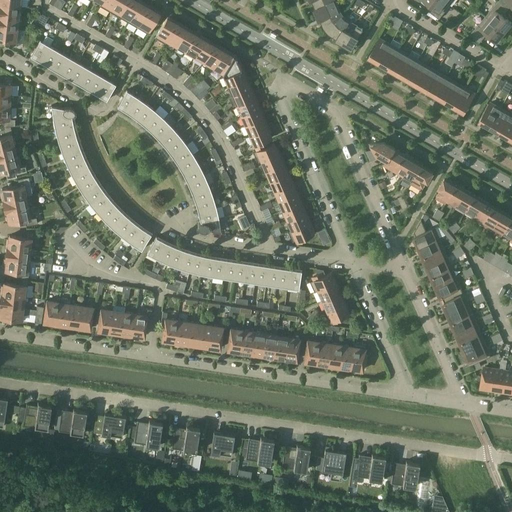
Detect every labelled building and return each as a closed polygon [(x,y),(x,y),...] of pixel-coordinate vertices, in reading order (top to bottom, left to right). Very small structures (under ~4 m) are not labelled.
[(103,0),(100,6),(109,11),(115,0),(103,0)] [(115,0),(109,11),(118,16),(128,0),(115,0)] [(128,0),(118,16),(128,22),(140,0),(128,0)] [(140,0),(128,22),(137,27),(149,7),(145,4),(145,3),(140,0)] [(315,8),(317,14),(337,5),(334,0),(322,0),(314,4),(315,8)] [(439,19),(450,5),(443,0),(425,0),(433,6),(429,11),(439,19)] [(511,0),(498,0),(497,1),(507,9),(511,4),(511,0)] [(502,15),(507,9),(497,1),(493,6),(485,16),(506,33),(511,26),(510,25),(511,23),(502,15)] [(0,3),(0,15),(18,17),(19,6),(21,7),(21,6),(0,3)] [(321,24),(322,24),(331,20),(340,12),(337,5),(317,14),(320,20),(322,23),(321,24)] [(153,9),(149,7),(137,27),(147,33),(160,11),(154,8),(153,9)] [(338,28),(345,19),(341,14),(340,12),(331,20),(322,24),(322,26),(323,27),(324,29),(325,30),(327,32),(328,33),(330,34),(331,35),(333,36),(338,28)] [(0,26),(18,29),(19,29),(17,28),(18,17),(0,15),(0,26)] [(155,37),(165,43),(176,23),(172,20),(173,19),(167,16),(155,37)] [(500,40),(506,33),(485,16),(487,18),(481,27),(478,25),(470,35),(479,43),(487,33),(497,41),(498,39),(500,40)] [(334,36),(342,42),(353,24),(345,19),(338,28),(333,36),(333,37),(334,36)] [(181,25),(176,23),(165,43),(167,40),(176,45),(186,27),(182,24),(181,25)] [(345,45),(352,48),(363,30),(353,24),(342,42),(346,44),(345,45)] [(18,29),(0,26),(0,38),(10,40),(9,46),(16,47),(18,29)] [(191,29),(186,27),(176,45),(185,50),(195,33),(191,31),(191,29)] [(195,33),(185,50),(195,56),(205,37),(200,35),(200,36),(195,33)] [(210,40),(205,37),(195,56),(204,61),(214,44),(209,42),(210,40)] [(379,63),(390,44),(380,38),(369,56),(374,59),(373,60),(379,63)] [(40,62),(50,45),(40,39),(30,56),(40,62)] [(214,44),(204,61),(213,67),(224,48),(219,45),(218,47),(214,44)] [(389,67),(399,50),(390,44),(379,63),(384,66),(385,65),(389,67)] [(59,51),(50,45),(40,62),(49,67),(59,51)] [(229,51),(224,48),(213,67),(222,72),(233,54),(233,53),(232,55),(228,52),(229,51)] [(397,74),(408,55),(399,50),(389,67),(392,70),(392,71),(397,74)] [(68,56),(59,51),(49,67),(59,72),(68,56)] [(233,54),(222,72),(224,75),(242,67),(242,66),(240,67),(236,57),(237,56),(233,54)] [(407,78),(418,60),(408,55),(397,74),(403,77),(403,76),(407,78)] [(78,61),(68,56),(59,72),(68,78),(78,61)] [(416,85),(427,66),(418,60),(407,78),(411,80),(410,81),(416,85)] [(87,67),(78,61),(68,78),(78,83),(87,67)] [(426,89),(436,71),(427,66),(416,85),(422,88),(422,87),(426,89)] [(87,89),(96,72),(87,67),(78,83),(87,89)] [(244,72),(242,67),(224,75),(228,84),(245,77),(243,72),(244,72)] [(435,95),(446,77),(436,71),(426,89),(430,91),(429,92),(435,95)] [(106,78),(96,72),(87,89),(96,94),(106,78)] [(0,94),(12,95),(12,77),(5,77),(5,83),(0,82),(0,94)] [(245,77),(228,84),(232,94),(251,86),(248,81),(247,82),(245,77)] [(445,100),(455,82),(446,77),(435,95),(440,99),(441,98),(445,100)] [(116,83),(106,78),(96,94),(106,100),(116,83)] [(453,106),(464,87),(455,82),(445,100),(448,102),(448,103),(453,106)] [(232,94),(229,97),(232,106),(237,104),(254,97),(251,92),(253,91),(251,86),(232,94)] [(460,108),(464,111),(474,93),(464,87),(453,106),(459,110),(460,108)] [(126,112),(137,96),(126,89),(116,106),(126,112)] [(0,106),(11,107),(12,95),(0,94),(0,106)] [(146,103),(137,96),(126,112),(135,118),(146,103)] [(254,97),(237,104),(241,114),(259,106),(257,101),(256,102),(254,97)] [(484,124),(489,127),(500,108),(490,102),(480,120),(484,123),(484,124)] [(155,110),(146,103),(135,118),(143,124),(155,110)] [(51,105),(53,119),(70,115),(70,114),(71,114),(72,114),(73,113),(74,113),(74,112),(74,111),(74,110),(74,109),(73,109),(73,108),(71,107),(70,107),(69,107),(68,106),(66,106),(65,107),(64,107),(51,105)] [(11,107),(0,106),(0,118),(3,118),(3,126),(15,125),(15,119),(11,118),(11,107)] [(214,106),(209,110),(212,114),(217,119),(221,116),(216,111),(217,110),(214,106)] [(262,111),(259,106),(241,114),(245,124),(262,117),(260,112),(262,111)] [(499,131),(511,111),(510,110),(509,113),(500,108),(489,127),(495,130),(495,129),(499,131)] [(164,118),(155,110),(143,124),(151,131),(164,118)] [(511,111),(499,131),(503,134),(502,135),(508,138),(511,130),(511,111)] [(70,115),(53,119),(55,130),(74,126),(71,115),(70,115)] [(262,117),(245,124),(250,134),(268,126),(266,121),(264,121),(262,117)] [(172,126),(164,118),(151,131),(158,139),(172,126)] [(226,122),(221,125),(224,129),(227,135),(238,129),(233,123),(228,126),(226,122)] [(0,148),(15,144),(10,126),(15,125),(3,126),(5,134),(0,135),(0,148)] [(76,136),(74,126),(55,130),(58,141),(76,136)] [(179,135),(172,126),(158,139),(165,147),(179,135)] [(270,131),(268,126),(250,134),(256,150),(253,151),(253,152),(265,147),(264,146),(262,141),(271,137),(269,132),(270,131)] [(186,144),(179,135),(165,147),(171,155),(186,144)] [(80,146),(76,136),(58,141),(62,152),(80,146)] [(265,147),(253,152),(257,162),(279,152),(277,147),(276,148),(273,142),(264,146),(265,147)] [(379,154),(384,165),(394,148),(384,142),(374,143),(378,153),(379,154)] [(0,148),(0,159),(18,155),(16,155),(13,145),(15,144),(0,148)] [(193,153),(186,144),(171,155),(177,163),(193,153)] [(83,155),(80,146),(62,152),(66,163),(83,155)] [(395,169),(403,154),(399,152),(400,151),(394,148),(384,165),(387,171),(386,172),(389,179),(393,173),(395,169)] [(282,157),(279,152),(257,162),(261,161),(265,170),(282,163),(280,158),(282,157)] [(199,163),(193,153),(177,163),(182,172),(199,163)] [(407,157),(403,154),(395,169),(404,174),(413,159),(408,156),(407,157)] [(21,166),(18,155),(0,159),(0,172),(14,168),(16,174),(27,172),(25,165),(21,166)] [(88,165),(83,155),(66,163),(71,173),(88,165)] [(404,174),(401,179),(411,184),(411,183),(422,165),(418,163),(419,162),(413,159),(404,174)] [(204,174),(199,163),(182,172),(187,182),(204,174)] [(282,163),(265,170),(270,180),(288,172),(286,167),(284,168),(282,163)] [(93,174),(88,165),(71,173),(76,184),(93,174)] [(426,167),(422,165),(411,183),(421,188),(426,179),(428,180),(433,172),(431,170),(432,169),(426,166),(426,167)] [(41,172),(34,173),(35,179),(38,180),(43,179),(41,172)] [(290,177),(288,172),(270,180),(274,190),(291,183),(289,178),(290,177)] [(98,183),(93,174),(76,184),(83,193),(98,183)] [(209,184),(204,174),(187,182),(191,191),(209,184)] [(3,192),(1,192),(3,200),(27,195),(32,194),(28,176),(24,177),(23,178),(17,179),(18,185),(2,188),(3,192)] [(436,197),(445,202),(456,185),(452,182),(452,181),(447,178),(446,179),(444,178),(439,187),(441,188),(436,197)] [(387,186),(385,181),(378,183),(381,189),(387,186)] [(83,193),(89,203),(104,191),(98,183),(83,193)] [(291,183),(274,190),(278,200),(297,192),(295,187),(293,187),(291,183)] [(213,195),(209,184),(191,191),(194,201),(213,195)] [(460,187),(456,185),(445,202),(446,203),(448,200),(456,205),(466,189),(460,186),(460,187)] [(471,192),(466,189),(456,205),(466,210),(474,195),(470,193),(471,192)] [(111,199),(104,191),(89,203),(97,212),(111,199)] [(299,197),(297,192),(278,200),(283,210),(300,202),(298,198),(299,197)] [(30,206),(27,195),(3,200),(5,211),(30,206)] [(216,206),(213,195),(194,201),(197,211),(216,206)] [(478,198),(474,195),(466,210),(475,216),(484,200),(479,197),(478,198)] [(118,207),(111,199),(97,212),(104,220),(118,207)] [(482,224),(483,224),(493,206),(489,204),(490,203),(484,200),(475,216),(484,221),(482,224)] [(283,210),(287,220),(305,212),(303,206),(302,207),(300,202),(283,210)] [(32,218),(30,206),(5,211),(6,219),(8,219),(9,223),(25,219),(26,225),(37,223),(36,217),(32,218)] [(201,221),(201,222),(218,217),(216,206),(197,211),(200,221),(201,221)] [(497,208),(493,206),(483,224),(492,230),(503,211),(498,207),(497,208)] [(126,214),(118,207),(104,220),(113,228),(126,214)] [(433,216),(436,218),(441,210),(437,208),(433,216)] [(444,212),(441,210),(436,218),(440,220),(444,212)] [(508,214),(503,211),(492,230),(501,235),(511,217),(508,215),(508,214)] [(308,217),(305,212),(287,220),(291,229),(287,231),(288,231),(308,222),(306,217),(308,217)] [(133,221),(126,214),(113,228),(122,236),(133,221)] [(245,214),(238,217),(243,228),(250,225),(245,214)] [(421,219),(414,232),(417,240),(416,240),(419,246),(439,238),(434,227),(426,231),(423,223),(424,222),(429,217),(426,215),(424,214),(421,219)] [(205,230),(206,230),(207,229),(208,229),(221,231),(218,217),(201,222),(200,222),(200,223),(198,223),(198,224),(197,225),(197,226),(197,227),(198,228),(199,228),(199,229),(200,229),(201,230),(202,230),(204,230),(205,230)] [(511,237),(510,240),(511,240),(511,238),(511,217),(501,235),(502,235),(504,232),(511,236),(511,237)] [(131,243),(142,227),(133,221),(122,236),(131,243)] [(451,230),(458,224),(455,221),(448,227),(451,230)] [(310,227),(308,222),(288,231),(292,241),(296,240),(297,243),(306,239),(305,236),(314,232),(312,226),(310,227)] [(461,227),(458,224),(451,230),(454,233),(461,227)] [(440,227),(446,234),(449,232),(443,225),(440,227)] [(151,233),(142,227),(131,243),(141,249),(151,233)] [(7,239),(6,247),(31,250),(34,232),(26,231),(26,237),(9,235),(9,239),(7,239)] [(455,239),(449,232),(446,234),(452,242),(455,239)] [(157,258),(166,241),(156,236),(147,253),(157,258)] [(422,251),(424,256),(443,247),(439,238),(419,246),(421,252),(422,251)] [(464,245),(467,248),(473,241),(470,238),(464,245)] [(175,246),(166,241),(157,258),(168,263),(175,246)] [(467,248),(470,250),(476,243),(473,241),(467,248)] [(179,267),(185,249),(175,246),(168,263),(179,267)] [(453,251),(455,254),(463,249),(461,246),(453,251)] [(30,261),(31,250),(6,247),(5,258),(30,261)] [(425,260),(428,266),(448,257),(443,247),(424,256),(426,260),(425,260)] [(195,252),(185,249),(179,267),(190,271),(195,252)] [(465,252),(463,249),(455,254),(457,257),(465,252)] [(483,258),(487,260),(492,252),(488,250),(483,258)] [(190,271),(201,273),(205,255),(195,252),(190,271)] [(492,252),(487,260),(490,262),(495,254),(492,252)] [(212,275),(215,257),(205,255),(201,273),(212,275)] [(226,258),(215,257),(212,275),(223,277),(226,258)] [(431,271),(433,275),(452,267),(448,257),(428,266),(430,272),(431,271)] [(28,279),(30,261),(5,258),(4,266),(6,266),(5,270),(22,272),(21,278),(28,279)] [(234,279),(236,260),(226,258),(223,277),(234,279)] [(247,262),(236,260),(234,279),(244,280),(247,262)] [(506,271),(510,263),(507,261),(502,269),(506,271)] [(244,280),(243,287),(254,289),(255,282),(258,263),(247,262),(244,280)] [(269,265),(258,263),(255,282),(266,284),(269,265)] [(276,285),(279,266),(269,265),(266,284),(276,285)] [(290,268),(279,266),(276,285),(287,287),(290,268)] [(434,280),(436,286),(456,277),(452,267),(433,275),(435,279),(434,280)] [(298,289),(301,270),(290,268),(287,287),(298,289)] [(310,281),(314,291),(335,282),(333,277),(334,277),(332,271),(323,275),(321,273),(312,277),(313,279),(310,281)] [(462,290),(456,277),(436,286),(439,291),(440,291),(443,298),(462,290)] [(28,279),(21,278),(20,284),(4,282),(3,286),(2,286),(1,294),(26,297),(28,279)] [(173,284),(171,289),(177,291),(179,286),(180,282),(174,281),(173,284)] [(318,290),(322,300),(341,292),(338,286),(337,287),(335,282),(314,291),(314,292),(318,290)] [(445,306),(448,312),(468,303),(462,290),(443,298),(446,306),(445,306)] [(322,300),(326,309),(343,302),(341,297),(343,297),(341,292),(322,300)] [(26,297),(1,294),(0,301),(0,305),(25,308),(23,307),(24,297),(26,297)] [(55,323),(59,297),(58,301),(47,300),(44,320),(49,321),(49,322),(55,323)] [(70,299),(59,297),(55,323),(56,323),(56,322),(61,322),(60,324),(66,325),(70,299)] [(72,326),(78,327),(81,305),(70,303),(71,299),(70,299),(66,325),(67,325),(67,323),(72,324),(72,326)] [(345,307),(343,302),(326,309),(332,323),(341,319),(340,316),(349,312),(347,306),(345,307)] [(451,317),(453,321),(472,313),(468,303),(448,312),(450,318),(451,317)] [(0,305),(0,313),(0,315),(0,317),(23,320),(24,315),(30,314),(35,314),(36,309),(25,308),(0,305)] [(93,306),(81,305),(78,327),(79,325),(83,326),(83,327),(89,328),(93,306)] [(113,310),(109,332),(116,333),(116,331),(120,332),(120,333),(121,333),(124,311),(125,306),(113,305),(113,310)] [(109,332),(113,310),(101,308),(98,330),(104,331),(105,329),(109,330),(109,332)] [(43,310),(36,309),(35,314),(34,322),(41,323),(43,310)] [(135,313),(132,335),(138,336),(138,334),(144,335),(147,318),(150,319),(152,309),(147,309),(146,315),(135,313)] [(131,335),(132,335),(135,313),(124,311),(121,333),(127,334),(127,333),(132,333),(131,335)] [(174,341),(177,319),(166,317),(167,311),(162,311),(161,320),(165,321),(162,338),(168,338),(167,340),(174,341)] [(454,326),(456,332),(476,323),(472,313),(453,321),(455,325),(454,326)] [(188,321),(177,319),(174,341),(174,340),(179,340),(179,342),(185,343),(188,321)] [(199,323),(188,321),(185,343),(186,343),(186,341),(190,342),(190,344),(196,345),(199,323)] [(211,324),(199,323),(196,345),(197,345),(197,343),(201,344),(201,345),(207,346),(211,324)] [(460,337),(462,341),(481,333),(476,323),(456,332),(459,337),(460,337)] [(223,326),(211,324),(207,346),(208,346),(208,345),(213,345),(212,347),(219,348),(223,326)] [(239,351),(242,329),(231,327),(228,348),(233,349),(233,350),(239,351)] [(254,331),(242,329),(239,351),(240,351),(240,350),(244,350),(244,352),(250,353),(254,331)] [(265,333),(254,331),(250,353),(251,353),(251,351),(256,352),(255,354),(262,355),(265,333)] [(267,355),(273,356),(276,334),(265,333),(262,355),(263,353),(267,354),(267,355)] [(462,346),(465,351),(485,343),(481,333),(462,341),(464,345),(462,346)] [(278,357),(284,358),(288,336),(276,334),(273,356),(274,356),(274,355),(278,355),(278,357)] [(299,338),(288,336),(284,358),(285,358),(285,356),(289,357),(289,359),(296,360),(299,338)] [(310,362),(316,363),(319,341),(308,339),(304,359),(310,360),(310,362)] [(321,364),(327,365),(331,343),(319,341),(316,363),(317,363),(317,361),(321,362),(321,364)] [(344,367),(350,368),(354,342),(353,346),(342,344),(339,366),(339,365),(344,365),(344,367)] [(366,344),(354,342),(350,368),(351,366),(355,367),(355,369),(362,370),(363,364),(365,364),(367,354),(364,354),(366,344)] [(342,344),(331,343),(327,365),(328,365),(328,363),(333,364),(332,365),(339,366),(342,344)] [(491,356),(485,343),(465,351),(467,357),(469,357),(472,365),(474,364),(479,362),(491,356)] [(488,387),(492,388),(495,368),(484,367),(481,387),(487,388),(488,387)] [(506,370),(495,368),(492,388),(496,388),(496,390),(503,391),(506,370)] [(511,371),(506,370),(503,391),(509,391),(509,390),(511,390),(511,371)] [(0,426),(3,427),(5,411),(19,413),(20,406),(6,404),(7,400),(0,398),(0,426)] [(19,413),(18,420),(24,421),(23,425),(47,429),(51,405),(38,403),(38,405),(26,403),(26,407),(20,406),(19,413)] [(60,419),(58,430),(59,430),(59,429),(62,430),(62,431),(83,434),(86,410),(73,408),(73,411),(71,421),(64,420),(66,411),(61,410),(60,419)] [(96,414),(94,431),(101,433),(101,434),(120,437),(123,417),(123,416),(114,414),(114,416),(111,415),(111,414),(104,413),(104,415),(96,414)] [(133,425),(131,436),(135,436),(134,442),(135,442),(135,441),(138,441),(138,442),(158,445),(162,418),(156,417),(155,420),(149,419),(147,432),(140,431),(141,422),(137,421),(136,426),(133,425)] [(173,436),(171,447),(172,448),(172,447),(175,447),(175,448),(196,451),(199,427),(186,425),(184,438),(177,437),(179,428),(174,427),(173,436)] [(210,452),(231,456),(234,434),(225,433),(225,434),(222,434),(222,433),(214,431),(210,452)] [(260,436),(260,439),(249,437),(245,459),(270,463),(273,438),(260,436)] [(297,444),(296,446),(285,445),(282,466),(306,470),(310,446),(297,444)] [(331,446),(325,445),(325,448),(323,457),(317,456),(315,469),(331,471),(329,479),(341,480),(346,451),(337,450),(336,451),(334,451),(334,449),(330,449),(331,446)] [(353,456),(350,475),(357,476),(381,479),(385,455),(372,453),(371,456),(360,454),(360,457),(353,456)] [(412,458),(412,461),(406,460),(405,463),(394,461),(391,483),(415,486),(419,459),(412,458)] [(238,477),(251,479),(252,470),(239,468),(238,477)] [(271,482),(272,474),(260,472),(259,480),(271,482)] [(433,494),(431,511),(437,511),(449,511),(447,507),(442,495),(433,494)]
